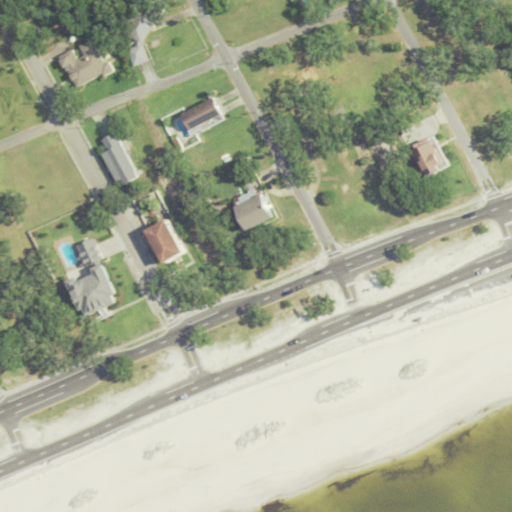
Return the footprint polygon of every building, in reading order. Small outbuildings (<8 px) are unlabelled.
[(134,66),(147,61),(138,37),(156,31),(148,9),(132,14),(135,21),(119,26),(134,66)] [(155,18),(168,11),(171,16),(157,22),(155,18)] [(124,18),(133,14),(136,20),(128,25),(124,18)] [(101,64),(91,39),(77,45),(82,56),(75,59),(71,51),(58,56),(71,89),(112,72),(107,61),(101,64)] [(184,114),(216,97),(225,113),(192,130),(184,114)] [(116,133),(136,171),(135,171),(138,176),(124,183),(121,179),(117,181),(102,154),(108,150),(102,140),(116,133)] [(411,145),(418,174),(443,168),(436,139),(411,145)] [(236,207),(263,193),(275,217),(248,231),(236,207)] [(147,230),(168,219),(186,252),(165,263),(147,230)] [(77,245),(94,237),(104,259),(87,267),(77,245)] [(103,263),(117,293),(113,295),(117,302),(88,316),(84,309),(81,310),(67,281),(77,277),(79,281),(95,273),(92,268),(103,263)]
